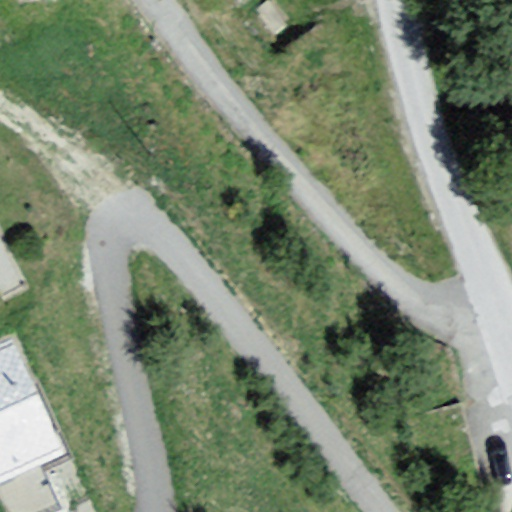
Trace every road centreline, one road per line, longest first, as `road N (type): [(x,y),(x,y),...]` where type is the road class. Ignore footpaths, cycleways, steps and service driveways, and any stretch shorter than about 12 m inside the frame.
road 1 (track): [(372,511),(354,477),(171,240),(0,109)]
road 2 (residential): [(510,340),(400,301),(146,0)]
road 3 (unclassified): [(391,0),(403,55),(510,340)]
road 4 (unknown): [(141,217),(122,254),(151,327),(187,511)]
